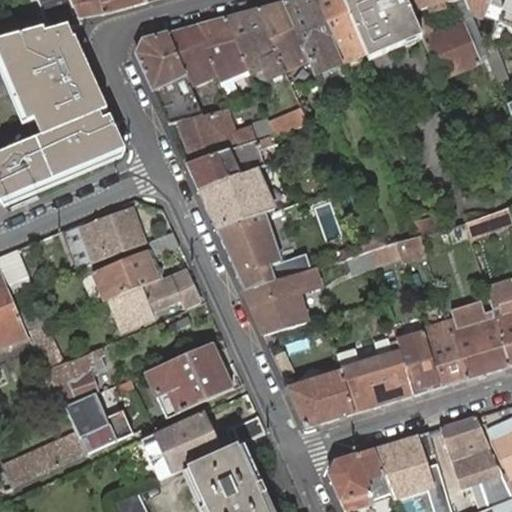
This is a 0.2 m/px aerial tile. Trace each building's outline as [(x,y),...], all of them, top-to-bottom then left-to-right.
[(38,0),(50,29),(72,22),(63,0),(38,0)] [(72,0),(80,19),(105,15),(99,0),(72,0)] [(99,0),(105,15),(149,3),(148,0),(99,0)] [(339,56),(315,0),(294,0),(285,2),(310,61),(316,77),(343,65),(339,56)] [(362,46),(343,0),(315,0),(339,56),(362,46)] [(415,19),(407,0),(343,0),(362,46),(369,62),(423,39),(420,33),(415,19)] [(462,0),(407,0),(415,19),(437,10),(439,16),(448,12),(445,7),(462,0)] [(492,0),(465,0),(470,10),(486,17),(492,0)] [(511,0),(507,0),(503,12),(500,18),(511,22),(511,0)] [(310,61),(285,2),(259,10),(285,71),(310,61)] [(285,71),(259,10),(227,18),(250,75),(265,69),(268,78),(285,71)] [(250,75),(227,18),(198,26),(218,75),(223,87),(250,75)] [(474,19),(464,24),(480,64),(490,60),(486,50),(474,19)] [(423,39),(441,81),(480,64),(464,24),(431,38),(427,30),(420,33),(423,39)] [(218,75),(198,26),(169,34),(186,76),(191,87),(218,75)] [(0,204),(126,151),(111,118),(104,121),(102,118),(101,114),(108,111),(76,40),(74,40),(69,28),(47,34),(45,29),(9,39),(0,41),(0,56),(28,124),(35,121),(43,138),(0,156),(0,204)] [(186,76),(169,34),(144,41),(137,55),(154,91),(163,112),(195,98),(191,87),(186,76)] [(487,50),(486,50),(490,60),(501,90),(511,87),(497,47),(487,50)] [(203,117),(180,123),(194,163),(239,148),(257,142),(252,129),(235,136),(225,111),(203,117)] [(252,129),(257,142),(269,138),(274,136),(268,120),(251,126),(252,129)] [(308,149),(317,145),(309,125),(299,128),(308,149)] [(194,163),(187,166),(198,191),(257,171),(266,168),(261,153),(272,148),(269,138),(257,142),(239,148),(194,163)] [(272,148),(261,153),(266,168),(282,161),(277,147),(272,148)] [(257,171),(198,191),(217,231),(265,215),(275,211),(257,171)] [(496,230),(511,224),(511,217),(509,209),(498,213),(492,215),(496,230)] [(93,264),(141,246),(136,232),(128,210),(80,228),(93,264)] [(265,215),(217,231),(245,293),(273,284),(268,268),(280,265),(265,215)] [(470,238),(496,230),(492,215),(466,224),(470,238)] [(454,251),(472,244),(470,238),(466,224),(441,232),(440,232),(444,246),(452,244),(454,251)] [(421,238),(440,232),(441,232),(439,226),(414,234),(417,239),(421,238)] [(83,268),(93,264),(80,228),(70,231),(83,268)] [(141,246),(147,244),(142,230),(136,232),(141,246)] [(174,234),(149,243),(152,251),(154,256),(179,245),(174,234)] [(358,244),(362,255),(371,252),(387,246),(382,235),(358,244)] [(396,244),(401,260),(403,265),(427,257),(421,238),(417,239),(396,244)] [(371,252),(376,268),(401,260),(396,244),(387,246),(371,252)] [(18,250),(0,257),(0,267),(2,271),(8,285),(30,276),(18,250)] [(109,300),(122,295),(163,279),(154,256),(152,251),(95,273),(101,291),(105,302),(109,300)] [(362,255),(350,259),(354,275),(376,268),(371,252),(362,255)] [(201,303),(186,270),(163,279),(122,295),(109,300),(122,332),(155,319),(152,311),(181,300),(185,311),(201,303)] [(0,347),(28,336),(2,271),(0,271),(0,347)] [(273,284),(245,293),(265,337),(309,324),(304,309),(302,309),(297,294),(319,287),(314,271),(303,274),(273,284)] [(496,319),(510,367),(511,366),(511,283),(511,281),(486,288),(493,310),(500,307),(503,316),(496,319)] [(449,323),(467,380),(510,367),(496,319),(494,313),(493,310),(484,313),(481,303),(453,312),(456,321),(449,323)] [(424,334),(442,388),(467,380),(449,323),(423,331),(424,334)] [(46,325),(30,332),(41,356),(57,348),(46,325)] [(398,343),(415,396),(442,388),(424,334),(418,336),(398,342),(398,343)] [(342,373),(355,415),(415,396),(398,343),(390,345),(393,356),(342,371),(342,373)] [(147,375),(167,420),(233,391),(213,345),(147,375)] [(57,348),(41,356),(48,371),(65,364),(57,348)] [(103,357),(99,349),(65,364),(48,371),(52,379),(65,405),(97,392),(91,378),(98,375),(93,361),(103,357)] [(342,373),(289,390),(307,430),(355,415),(342,373)] [(52,379),(40,384),(44,392),(49,405),(53,413),(65,407),(65,405),(52,379)] [(44,392),(33,397),(39,409),(49,405),(44,392)] [(79,436),(88,455),(117,443),(107,420),(96,396),(66,409),(79,436)] [(117,443),(134,435),(124,413),(107,420),(117,443)] [(221,455),(202,415),(142,442),(145,449),(160,442),(175,475),(189,469),(221,455)] [(234,448),(266,433),(259,418),(227,432),(234,448)] [(489,445),(476,418),(441,430),(461,489),(496,477),(485,447),(489,445)] [(511,421),(491,431),(511,478),(511,421)] [(436,455),(429,434),(374,450),(384,474),(393,496),(395,500),(426,490),(433,511),(453,511),(439,464),(429,468),(426,458),(436,455)] [(6,468),(15,488),(88,455),(79,436),(6,468)] [(267,511),(239,447),(221,455),(189,469),(207,511),(267,511)] [(384,474),(374,450),(336,462),(329,476),(345,511),(347,511),(375,504),(374,502),(367,480),(384,474)] [(393,496),(384,474),(367,480),(374,502),(393,496)] [(116,511),(147,511),(138,492),(113,504),(116,511)] [(511,511),(511,498),(489,508),(491,511),(511,511)]
